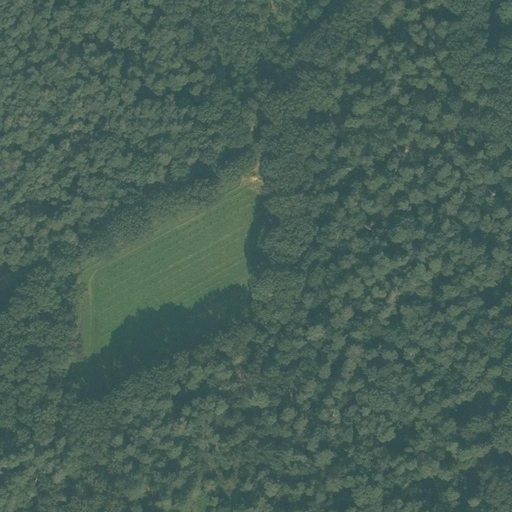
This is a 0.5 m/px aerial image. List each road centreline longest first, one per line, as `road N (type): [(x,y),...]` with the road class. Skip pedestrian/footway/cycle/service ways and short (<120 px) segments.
road 1 (track): [(309,67),(321,79),(232,511)]
road 2 (track): [(0,287),(207,163),(309,67)]
